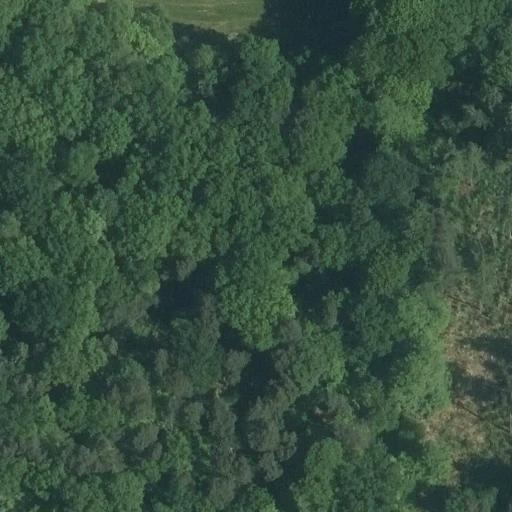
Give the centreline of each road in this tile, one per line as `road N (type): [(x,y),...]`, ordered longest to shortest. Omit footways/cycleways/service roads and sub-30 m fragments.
road 1 (track): [(0,308),(407,316)]
road 2 (track): [(407,316),(448,0)]
road 3 (track): [(407,316),(384,511)]
